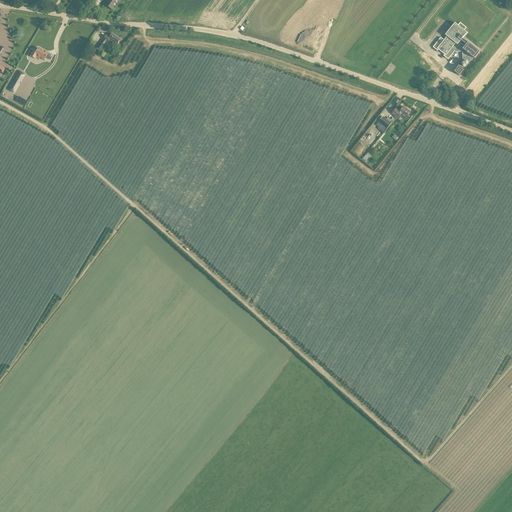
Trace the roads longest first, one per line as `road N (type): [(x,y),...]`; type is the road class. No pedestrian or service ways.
road 1 (track): [(511,366),(422,461),(55,134),(0,101)]
road 2 (unclassified): [(511,130),(234,35),(0,5)]
road 3 (track): [(143,25),(151,42),(220,48),(382,101),(392,88)]
road 4 (track): [(0,381),(132,204)]
road 5 (track): [(382,101),(348,151),(373,173),(422,116),(432,117)]
